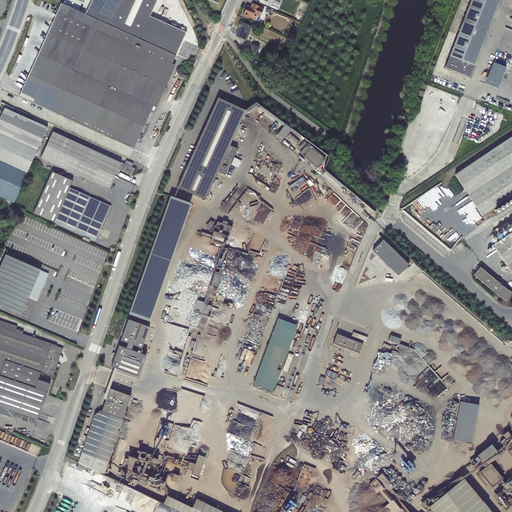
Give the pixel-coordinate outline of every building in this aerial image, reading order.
[(91,0),(85,14),(61,3),(19,97),(133,149),(153,106),(172,64),(186,32),(150,16),(157,0),(91,0)] [(502,0),(474,0),(449,65),(474,74),(502,0)] [(247,6),(243,15),(258,21),(264,9),(252,4),(251,7),(247,6)] [(239,27),(236,36),(246,40),(252,27),(240,21),(238,27),(239,27)] [(252,44),(249,52),(255,55),(259,47),(252,44)] [(507,67),(494,62),(486,83),(499,88),(507,67)] [(172,64),(153,106),(156,107),(175,66),(172,64)] [(218,98),(177,187),(205,200),(218,172),(225,175),(237,149),(230,145),(245,110),(218,98)] [(4,108),(0,117),(0,160),(13,167),(27,173),(47,127),(4,108)] [(278,134),(285,139),(291,131),(284,126),(278,134)] [(53,131),(40,158),(109,189),(118,169),(131,175),(135,169),(132,167),(133,164),(126,160),(125,164),(121,162),(121,163),(53,131)] [(286,137),(296,146),(299,142),(290,133),(286,137)] [(511,138),(456,176),(483,217),(511,197),(511,138)] [(308,143),(300,152),(316,168),(325,159),(308,143)] [(0,196),(13,167),(0,160),(0,196)] [(13,167),(0,196),(14,203),(27,173),(13,167)] [(52,172),(33,213),(95,241),(111,206),(70,188),(72,181),(52,172)] [(191,203),(170,196),(128,314),(149,321),(191,203)] [(209,244),(221,248),(221,247),(224,247),(232,227),(217,221),(216,225),(214,225),(214,227),(212,225),(214,223),(210,220),(205,227),(213,233),(212,235),(201,231),(200,235),(211,239),(209,244)] [(511,232),(493,245),(511,273),(511,232)] [(41,270),(5,254),(0,266),(0,305),(21,315),(29,295),(34,285),(41,270)] [(497,283),(479,267),(473,274),(491,289),(497,283)] [(479,267),(497,283),(498,282),(480,267),(479,267)] [(511,291),(500,284),(495,293),(508,301),(511,294),(511,291)] [(40,287),(34,285),(29,295),(35,298),(40,287)] [(194,312),(208,316),(211,306),(213,307),(218,288),(209,285),(204,302),(197,300),(194,312)] [(253,384),(273,391),(297,325),(278,318),(253,384)] [(150,327),(128,319),(120,340),(128,343),(126,348),(119,345),(116,354),(112,353),(111,357),(114,358),(111,366),(139,377),(147,355),(140,353),(142,348),(150,327)] [(0,413),(13,418),(15,412),(38,420),(51,384),(38,379),(41,373),(53,377),(59,360),(63,358),(61,354),(63,348),(22,334),(23,331),(16,329),(17,326),(0,320),(0,413)] [(364,336),(338,326),(335,336),(361,346),(364,336)] [(334,369),(328,366),(325,372),(332,375),(334,369)] [(122,418),(130,396),(110,388),(102,411),(101,411),(100,410),(94,415),(78,463),(79,463),(87,467),(104,475),(124,419),(122,418)] [(464,399),(457,437),(476,440),(482,402),(464,399)] [(481,462),(495,450),(489,443),(474,455),(481,462)] [(195,464),(190,462),(187,469),(193,471),(192,474),(200,476),(206,457),(198,454),(195,464)] [(127,456),(123,468),(134,471),(132,478),(144,482),(145,479),(150,481),(152,476),(142,472),(144,464),(141,463),(142,460),(127,456)] [(85,470),(87,467),(79,463),(76,468),(82,472),(83,469),(85,470)] [(489,463),(478,471),(491,488),(502,479),(489,463)] [(386,470),(376,479),(394,500),(402,493),(393,482),(395,480),(386,470)] [(394,500),(389,503),(396,511),(398,511),(410,502),(402,493),(394,500)] [(167,496),(163,504),(179,511),(223,511),(196,499),(192,508),(167,496)]
